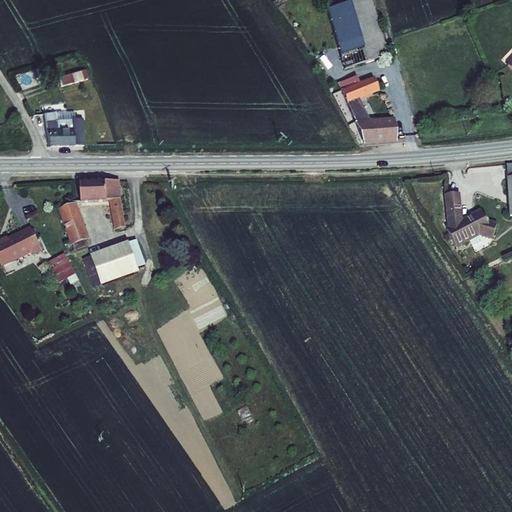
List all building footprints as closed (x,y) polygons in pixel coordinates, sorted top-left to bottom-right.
[(323,0),(326,10),(359,0),(323,0)] [(359,0),(326,10),(344,70),(387,57),(370,0),(359,0)] [(334,77),(341,91),(364,143),(394,141),(393,121),(364,123),(354,100),(378,90),(373,78),(359,83),(353,69),(334,77)] [(58,79),(61,87),(87,80),(85,71),(58,79)] [(70,124),(70,129),(82,129),(82,113),(62,115),(62,114),(43,115),(45,125),(70,124)] [(70,129),(70,124),(45,125),(49,147),(83,146),(82,129),(70,129)] [(119,182),(80,184),(81,203),(110,202),(116,236),(126,234),(120,199),(119,182)] [(459,195),(446,196),(448,223),(451,228),(447,230),(456,248),(479,236),(493,240),(497,226),(489,224),(486,221),(481,212),(462,222),(459,195)] [(74,206),(60,211),(75,251),(88,246),(74,206)] [(2,243),(1,241),(0,241),(0,265),(1,268),(31,253),(33,256),(42,252),(31,229),(8,240),(2,243)] [(136,242),(83,260),(93,289),(138,273),(136,269),(145,266),(136,242)] [(55,259),(47,263),(58,284),(67,279),(55,259)]
